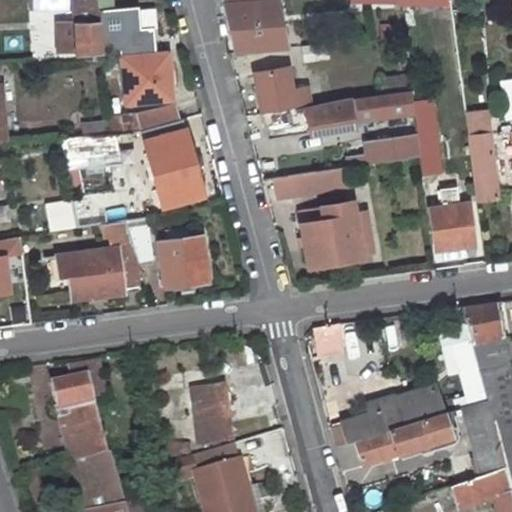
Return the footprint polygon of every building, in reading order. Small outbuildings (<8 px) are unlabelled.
[(94,0),(25,0),(26,7),(72,7),(73,20),(73,52),(101,51),(101,49),(94,0)] [(94,0),(101,49),(121,48),(121,58),(120,58),(122,103),(168,101),(166,55),(152,56),(151,31),(138,32),(137,9),(114,11),(113,0),(94,0)] [(249,0),(222,0),(234,52),(282,47),(270,1),(249,3),(249,0)] [(73,52),(73,20),(56,21),(57,52),(73,52)] [(299,46),(301,57),(315,55),(314,44),(299,46)] [(254,71),(259,113),(307,106),(310,106),(307,87),(291,89),(287,67),(254,71)] [(409,92),(349,100),(349,102),(352,119),(412,111),(409,92)] [(349,102),(307,108),(310,133),(311,135),(354,129),(352,119),(349,102)] [(109,119),(111,133),(138,131),(177,119),(173,105),(134,117),(109,119)] [(307,108),(307,106),(259,113),(266,139),(310,133),(307,108)] [(464,115),(475,201),(498,198),(487,122),(481,123),(480,114),(464,115)] [(108,119),(84,122),(85,134),(109,131),(108,119)] [(201,196),(178,119),(138,131),(160,207),(201,196)] [(57,137),(61,156),(111,153),(109,133),(57,137)] [(350,160),(351,167),(419,157),(415,135),(367,143),(368,157),(350,160)] [(346,168),(299,175),(302,195),(348,187),(346,168)] [(299,175),(273,179),(276,199),(302,195),(299,175)] [(463,197),(461,184),(441,187),(443,200),(463,197)] [(48,201),(50,230),(79,227),(77,198),(48,201)] [(431,209),(437,249),(474,243),(469,204),(458,205),(457,198),(444,200),(446,207),(431,209)] [(301,209),(310,264),(362,256),(353,200),(301,209)] [(106,248),(55,254),(58,276),(68,275),(70,295),(134,288),(131,250),(121,220),(98,223),(100,238),(105,237),(106,248)] [(157,241),(162,284),(206,278),(201,235),(157,241)] [(17,236),(0,237),(0,290),(7,290),(2,254),(19,252),(17,236)] [(504,463),(511,493),(511,385),(499,301),(462,306),(487,399),(494,423),(504,463)] [(339,325),(319,327),(321,353),(342,351),(339,325)] [(95,358),(80,361),(84,375),(88,394),(89,397),(103,394),(95,358)] [(84,375),(80,361),(63,365),(66,379),(84,375)] [(52,406),(69,460),(105,452),(89,397),(88,394),(84,375),(66,379),(48,383),(52,406)] [(435,384),(397,396),(400,406),(371,415),(369,409),(354,414),(356,419),(329,426),(334,445),(354,439),(437,414),(443,412),(435,384)] [(212,388),(183,396),(199,447),(227,438),(212,388)] [(368,406),(369,409),(371,415),(400,406),(397,396),(368,406)] [(456,408),(458,414),(464,413),(469,431),(494,423),(487,399),(456,408)] [(354,439),(361,463),(444,438),(437,414),(354,439)] [(494,423),(469,431),(480,472),(504,463),(494,423)] [(354,439),(334,445),(340,469),(361,463),(354,439)] [(176,442),(164,445),(168,459),(180,455),(176,442)] [(69,460),(83,510),(121,504),(105,452),(69,460)] [(511,511),(511,493),(504,463),(480,472),(448,484),(457,507),(492,495),(497,511),(511,511)] [(252,492),(247,475),(215,486),(220,502),(208,506),(210,511),(247,511),(242,496),(252,492)] [(38,503),(49,499),(41,479),(30,483),(38,503)] [(242,496),(247,511),(259,511),(252,492),(242,496)]
